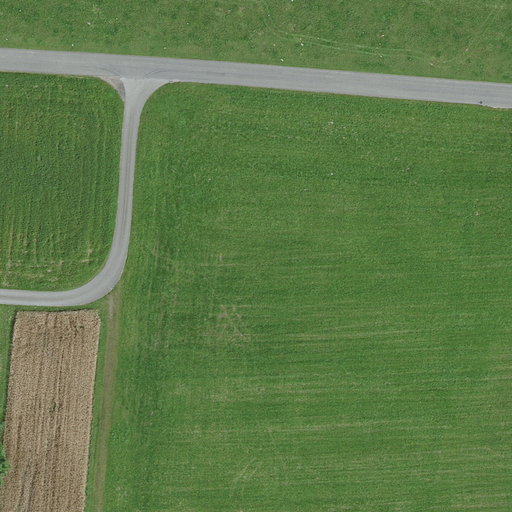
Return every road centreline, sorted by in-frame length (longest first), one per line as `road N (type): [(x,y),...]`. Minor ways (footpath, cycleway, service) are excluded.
road 1 (residential): [(511,103),(0,66)]
road 2 (track): [(0,295),(75,297),(100,287),(120,264),(137,76)]
